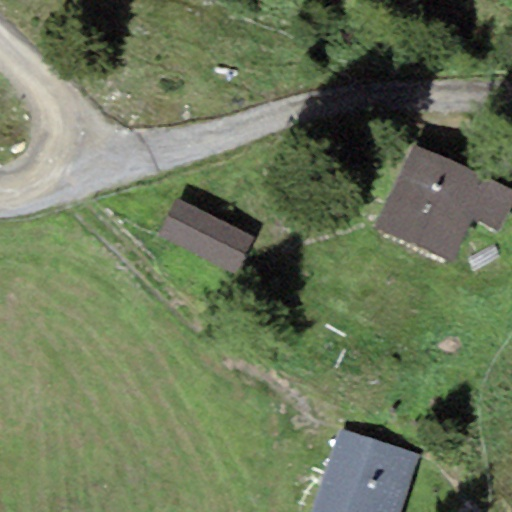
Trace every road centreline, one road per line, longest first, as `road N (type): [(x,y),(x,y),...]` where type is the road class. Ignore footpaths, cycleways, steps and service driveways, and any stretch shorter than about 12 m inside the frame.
road 1 (track): [(77,171),(411,97),(511,99)]
road 2 (track): [(0,37),(81,143),(77,171),(45,200),(0,208)]
